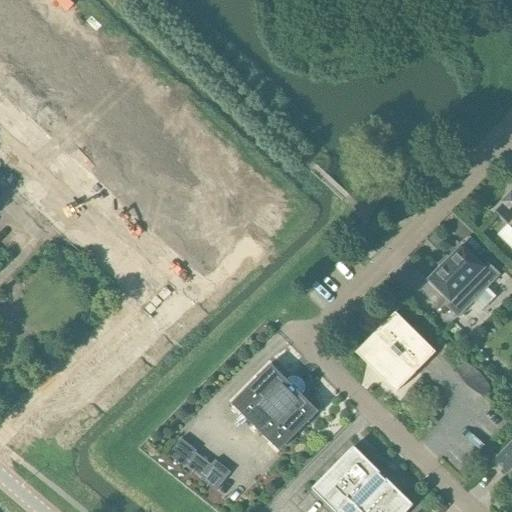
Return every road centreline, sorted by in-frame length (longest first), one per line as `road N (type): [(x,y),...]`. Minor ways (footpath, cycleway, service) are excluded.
road 1 (residential): [(474,511),(300,339),(511,133)]
road 2 (residential): [(0,97),(195,273),(0,452)]
